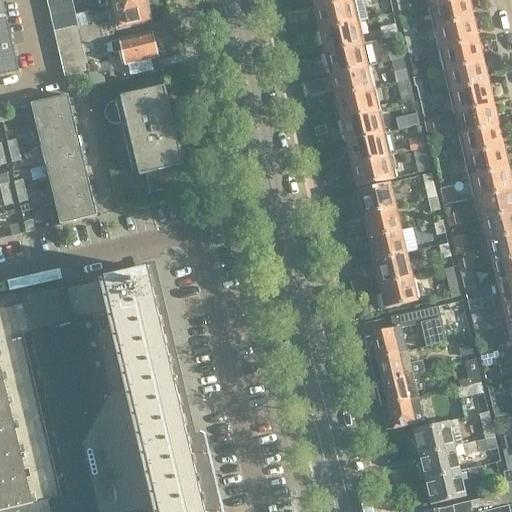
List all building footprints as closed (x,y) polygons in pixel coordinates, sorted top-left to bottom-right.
[(114,16),(108,18),(109,21),(86,27),(85,19),(76,21),(77,25),(80,37),(82,45),(92,43),(102,40),(114,38),(112,29),(150,21),(148,10),(151,10),(148,0),(136,0),(111,6),(114,16)] [(348,0),(315,8),(315,10),(314,13),(315,20),(318,21),(320,30),(357,21),(369,19),(364,0),(348,0)] [(396,0),(400,15),(412,12),(409,0),(396,0)] [(453,0),(430,5),(435,27),(472,18),(470,10),(472,7),(470,1),(468,0),(453,0)] [(72,1),(48,7),(51,19),(75,13),(72,1)] [(75,13),(51,19),(54,31),(77,25),(76,21),(75,13)] [(384,39),(398,36),(393,15),(386,16),(389,27),(381,28),(384,39)] [(0,19),(0,76),(19,72),(13,49),(5,18),(0,19)] [(472,18),(435,27),(440,48),(477,40),(475,31),(477,29),(475,22),(472,21),(472,18)] [(357,21),(320,30),(321,33),(319,36),(320,42),(324,45),(326,53),(343,49),(344,49),(362,44),(357,21)] [(403,28),(405,36),(415,34),(419,33),(417,24),(403,28)] [(77,25),(54,31),(56,43),(80,37),(77,25)] [(110,42),(112,49),(116,64),(157,55),(156,51),(157,49),(157,45),(154,43),(151,33),(110,42)] [(415,34),(405,36),(410,58),(424,54),(421,45),(418,46),(415,34)] [(80,37),(56,43),(59,55),(83,49),(82,45),(80,37)] [(104,48),(103,44),(102,40),(92,43),(94,51),(104,48)] [(477,40),(440,48),(446,72),(483,62),(481,52),(482,50),(480,43),(477,41),(477,40)] [(371,42),(362,44),(344,49),(343,49),(326,53),(327,55),(325,58),(327,65),(329,66),(332,76),(348,73),(368,68),(376,66),(371,42)] [(83,49),(59,55),(62,67),(86,61),(83,49)] [(392,61),(404,58),(402,50),(390,53),(392,61)] [(396,84),(409,81),(404,59),(391,62),(396,84)] [(86,61),(62,67),(65,78),(89,72),(86,61)] [(483,62),(446,72),(451,92),(489,84),(488,83),(486,73),(488,71),(486,64),(483,62)] [(412,68),(415,79),(430,76),(427,65),(412,68)] [(348,73),(332,76),(332,77),(330,80),(332,87),(335,88),(337,98),(373,90),(368,68),(348,73)] [(415,79),(420,100),(430,97),(435,96),(430,76),(415,79)] [(414,104),(409,81),(396,84),(401,107),(414,104)] [(165,84),(116,96),(117,99),(111,100),(107,107),(105,113),(107,119),(111,123),(116,125),(122,124),(134,174),(139,173),(140,176),(146,175),(151,193),(194,183),(189,163),(185,164),(165,84)] [(489,84),(451,92),(456,114),(494,105),(493,104),(491,95),(493,92),(491,85),(489,84)] [(373,90),(337,98),(337,99),(336,102),(337,109),(340,111),(342,121),(378,112),(373,90)] [(69,95),(32,104),(37,124),(74,115),(69,95)] [(420,100),(425,122),(436,119),(430,97),(420,100)] [(494,105),(456,114),(461,135),(498,125),(496,116),(498,113),(496,106),(494,105)] [(11,121),(8,110),(0,112),(0,113),(2,123),(11,121)] [(378,112),(342,121),(343,121),(341,124),(343,131),(345,133),(347,143),(384,134),(378,112)] [(74,115),(37,124),(42,145),(79,137),(74,115)] [(407,129),(419,126),(417,116),(404,119),(407,129)] [(436,119),(425,122),(428,135),(443,132),(440,118),(436,119)] [(498,125),(461,135),(466,156),(504,147),(503,147),(501,138),(503,135),(501,128),(498,126),(498,125)] [(384,134),(347,143),(348,144),(346,147),(348,154),(350,155),(352,164),(389,156),(384,134)] [(79,137),(42,145),(46,164),(83,155),(79,137)] [(410,151),(412,151),(424,148),(422,138),(408,141),(410,151)] [(12,153),(21,151),(18,140),(10,142),(12,153)] [(504,147),(466,156),(471,177),(508,168),(506,159),(508,156),(506,149),(504,147)] [(424,148),(412,151),(415,164),(428,161),(425,148),(424,148)] [(15,163),(24,161),(21,151),(12,153),(15,163)] [(432,155),(434,163),(446,161),(444,152),(432,155)] [(0,164),(1,167),(9,165),(7,154),(0,155),(0,164)] [(83,155),(46,164),(51,185),(88,177),(83,155)] [(394,178),(389,156),(352,164),(353,166),(351,169),(353,176),(356,177),(358,187),(394,178)] [(508,168),(471,177),(476,198),(511,189),(511,185),(511,180),(511,177),(511,176),(511,170),(508,168)] [(436,196),(431,173),(421,175),(427,198),(436,196)] [(450,173),(437,176),(439,185),(452,182),(450,173)] [(88,177),(51,185),(56,205),(93,196),(88,177)] [(17,193),(25,191),(23,180),(14,182),(17,193)] [(0,186),(2,196),(11,194),(8,183),(0,185),(0,186)] [(390,183),(357,191),(362,214),(396,206),(391,187),(390,183)] [(441,190),(445,206),(458,203),(454,187),(441,190)] [(511,189),(476,198),(481,220),(511,212),(511,189)] [(19,203),(28,201),(25,191),(17,193),(19,203)] [(5,207),(13,205),(11,194),(2,196),(5,207)] [(93,196),(56,205),(61,225),(98,216),(93,196)] [(436,196),(427,198),(430,212),(440,211),(436,196)] [(396,206),(362,214),(368,238),(402,230),(396,206)] [(447,216),(450,227),(464,224),(461,212),(447,216)] [(511,212),(481,220),(486,242),(511,235),(511,212)] [(26,233),(35,231),(32,220),(24,223),(26,233)] [(12,237),(20,235),(18,224),(9,226),(12,237)] [(446,238),(442,224),(434,226),(437,240),(446,238)] [(402,230),(368,238),(374,262),(407,254),(402,230)] [(452,238),(455,249),(469,246),(466,234),(452,238)] [(511,235),(486,242),(491,263),(511,258),(511,235)] [(451,262),(448,248),(440,250),(443,264),(451,262)] [(407,254),(374,262),(379,285),(413,277),(407,254)] [(511,258),(491,263),(496,284),(511,280),(511,258)] [(459,264),(460,271),(471,268),(469,261),(459,264)] [(444,269),(447,283),(451,298),(459,296),(453,267),(444,269)] [(460,271),(465,291),(477,288),(472,268),(471,268),(460,271)] [(15,301),(0,304),(0,511),(204,511),(196,478),(188,440),(168,359),(147,269),(22,299),(68,495),(61,497),(15,301)] [(413,277),(379,285),(385,309),(419,301),(418,296),(417,296),(413,277)] [(511,280),(496,284),(501,305),(511,302),(511,280)] [(482,297),(467,301),(470,312),(485,309),(482,297)] [(511,302),(501,305),(506,326),(511,324),(511,302)] [(437,307),(391,318),(393,329),(401,327),(412,325),(412,326),(421,324),(426,347),(446,342),(437,307)] [(473,324),(475,333),(487,330),(485,321),(473,324)] [(511,324),(506,326),(511,347),(504,349),(479,355),(482,368),(498,364),(497,363),(511,359),(511,324)] [(365,336),(371,361),(408,352),(403,332),(401,327),(393,329),(365,336)] [(473,354),(469,336),(456,339),(460,357),(473,354)] [(408,352),(371,361),(376,384),(413,375),(408,352)] [(511,359),(497,363),(498,364),(501,375),(511,372),(511,359)] [(481,383),(476,360),(465,362),(471,385),(481,383)] [(413,375),(376,384),(382,407),(419,398),(413,375)] [(484,394),(481,383),(471,385),(457,389),(459,400),(484,394)] [(488,386),(493,407),(504,404),(499,384),(488,386)] [(419,398),(382,407),(387,430),(424,422),(423,417),(419,398)] [(504,404),(493,407),(495,416),(506,413),(504,404)] [(486,439),(494,437),(488,413),(480,415),(486,439)] [(454,447),(463,445),(457,420),(449,422),(414,430),(415,437),(411,438),(419,451),(420,455),(436,451),(454,447)] [(499,437),(502,450),(510,448),(507,436),(499,437)] [(486,439),(475,441),(477,452),(496,448),(494,437),(486,439)] [(436,451),(420,455),(421,462),(417,463),(425,476),(426,480),(442,476),(460,472),(457,456),(477,452),(475,441),(463,445),(454,447),(436,451)] [(510,448),(502,450),(504,458),(511,456),(511,448),(510,448)] [(481,467),(467,470),(470,480),(483,476),(481,467)] [(511,469),(507,470),(503,470),(505,484),(510,482),(511,483),(511,469)] [(460,472),(426,480),(427,486),(424,487),(430,499),(431,504),(466,496),(465,491),(460,472)] [(470,501),(472,511),(511,511),(511,504),(510,505),(507,493),(470,501)] [(472,511),(470,501),(423,511),(472,511)]
